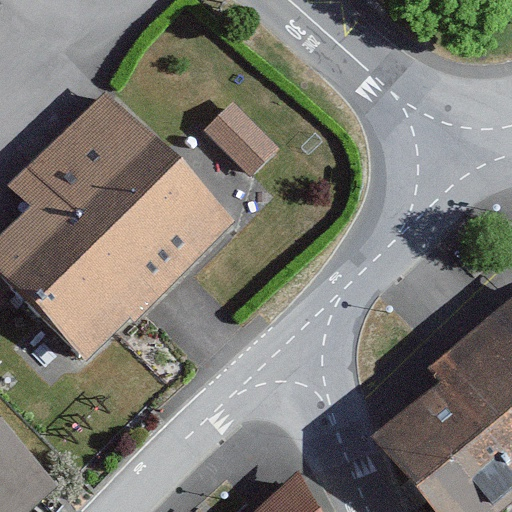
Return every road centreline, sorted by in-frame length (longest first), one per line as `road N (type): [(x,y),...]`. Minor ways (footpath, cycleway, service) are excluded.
road 1 (tertiary): [(289,340),(472,165)]
road 2 (tertiary): [(472,165),(288,0)]
road 3 (residential): [(289,340),(221,405),(133,511)]
road 4 (tertiary): [(368,511),(326,406),(289,340)]
